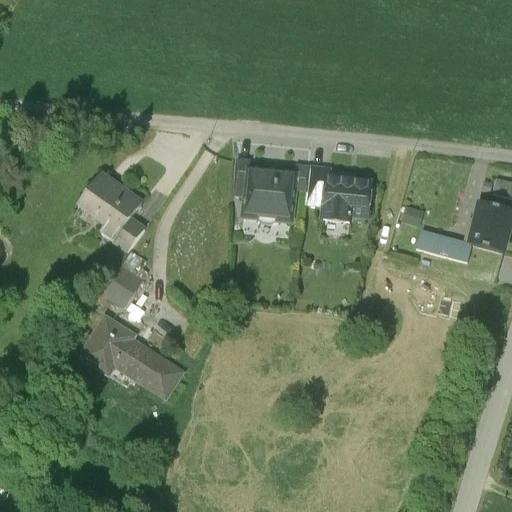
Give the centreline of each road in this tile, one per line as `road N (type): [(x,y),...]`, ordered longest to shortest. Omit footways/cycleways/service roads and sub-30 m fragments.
road 1 (residential): [(0,103),(511,155)]
road 2 (tertiary): [(467,511),(511,365)]
